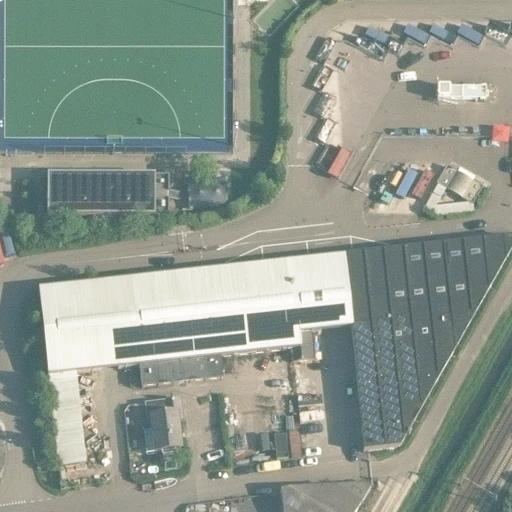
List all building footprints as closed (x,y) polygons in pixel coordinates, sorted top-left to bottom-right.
[(483,87),(446,87),(446,99),(483,99),(483,87)] [(433,185),(434,186),(469,207),(480,188),(444,167),(433,185)] [(44,177),(44,219),(166,219),(166,177),(44,177)] [(511,239),(340,259),(343,286),(363,283),(368,328),(472,317),(511,246),(511,239)] [(138,368),(140,390),(173,386),(223,381),(220,359),(255,355),(290,351),(292,364),(311,362),(302,281),(275,284),(273,266),(182,276),(36,293),(46,379),(138,368)] [(472,317),(368,328),(372,357),(455,348),(472,317)] [(455,348),(372,357),(375,386),(437,380),(455,348)] [(375,386),(354,389),(361,454),(397,450),(437,380),(375,386)] [(159,454),(159,457),(171,456),(171,453),(177,452),(174,423),(179,422),(176,402),(143,406),(144,421),(149,420),(150,433),(140,434),(143,456),(159,454)] [(83,467),(79,436),(52,439),(55,469),(56,471),(83,467)] [(353,511),(368,488),(362,484),(278,495),(279,511),(353,511)]
